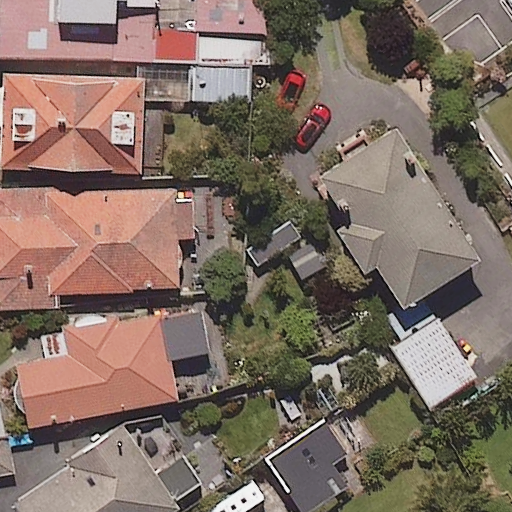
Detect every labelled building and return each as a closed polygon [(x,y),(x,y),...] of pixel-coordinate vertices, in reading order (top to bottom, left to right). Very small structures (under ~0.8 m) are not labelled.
[(0,0),(0,50),(263,60),(257,0),(0,0)] [(142,103),(142,74),(22,76),(22,88),(8,89),(9,113),(0,112),(0,174),(46,174),(46,179),(143,177),(142,103)] [(478,266),(392,133),(309,187),(356,260),(342,269),(432,408),(476,380),(425,301),(478,266)] [(84,187),(0,188),(0,311),(62,310),(62,299),(176,296),(175,245),(194,244),(193,201),(176,201),(176,192),(84,194),(84,187)] [(301,239),(290,222),(246,251),(257,267),(301,239)] [(314,240),(286,257),(303,284),(331,267),(314,240)] [(43,358),(16,361),(25,429),(176,406),(170,363),(209,357),(202,309),(39,333),(43,358)] [(0,476),(12,474),(0,408),(0,476)] [(348,459),(327,425),(268,462),(299,511),(317,511),(346,494),(331,469),(348,459)] [(174,511),(121,432),(5,510),(6,511),(174,511)] [(254,511),(269,501),(254,482),(215,511),(254,511)]
